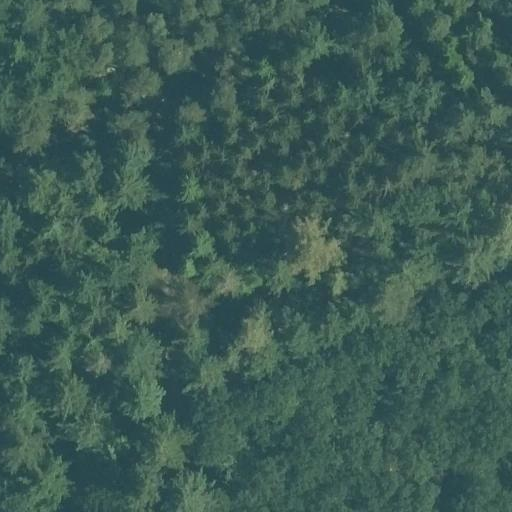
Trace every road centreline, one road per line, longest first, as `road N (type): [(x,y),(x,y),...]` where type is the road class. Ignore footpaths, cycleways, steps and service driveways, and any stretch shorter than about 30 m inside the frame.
road 1 (track): [(0,465),(169,377),(511,234)]
road 2 (unclassified): [(229,511),(169,377),(164,150),(156,88),(127,0)]
road 3 (track): [(156,88),(352,0)]
road 4 (track): [(0,164),(145,48)]
